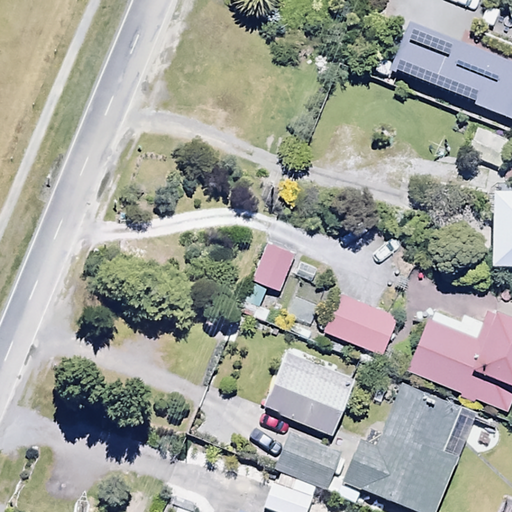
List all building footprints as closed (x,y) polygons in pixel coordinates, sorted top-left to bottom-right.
[(511,60),(411,20),(391,68),(511,117),(511,60)] [(511,190),(499,190),(497,264),(511,264),(511,190)] [(297,256),(273,246),(259,281),(283,291),(297,256)] [(399,319),(344,297),(329,332),(384,355),(399,319)] [(511,317),(493,310),(480,342),(432,322),(412,371),(510,411),(511,406),(511,317)] [(337,372),(293,354),(271,408),(336,435),(357,383),(355,373),(337,372)] [(463,408),(406,386),(382,447),(368,441),(351,485),(419,511),(439,511),(461,458),(446,452),(463,408)] [(343,454),(293,437),(282,472),(332,489),(343,454)] [(310,511),(318,490),(280,476),(268,509),(276,511),(310,511)]
